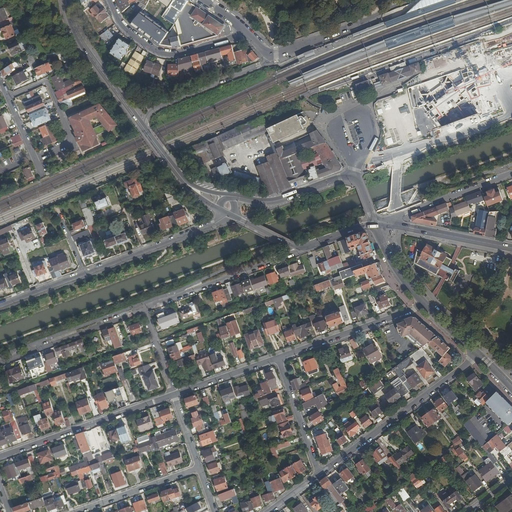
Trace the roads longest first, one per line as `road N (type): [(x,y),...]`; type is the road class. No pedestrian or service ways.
road 1 (residential): [(478,355),(319,475)]
road 2 (residential): [(0,457),(175,394)]
road 3 (residential): [(144,308),(307,247)]
road 4 (tertiary): [(425,0),(270,55)]
road 5 (residential): [(109,0),(125,29),(166,54),(243,30)]
road 6 (residential): [(278,358),(423,305)]
road 7 (residential): [(0,363),(144,308)]
road 8 (secondary): [(65,0),(78,38),(143,127)]
road 9 (tertiary): [(143,127),(154,109),(270,55)]
road 10 (residential): [(7,98),(48,83),(70,141),(35,158)]
road 11 (residential): [(375,222),(511,173)]
road 12 (secondary): [(511,248),(375,222)]
road 13 (residential): [(85,273),(214,223)]
road 14 (residential): [(75,511),(199,467)]
road 15 (residential): [(319,475),(278,358)]
